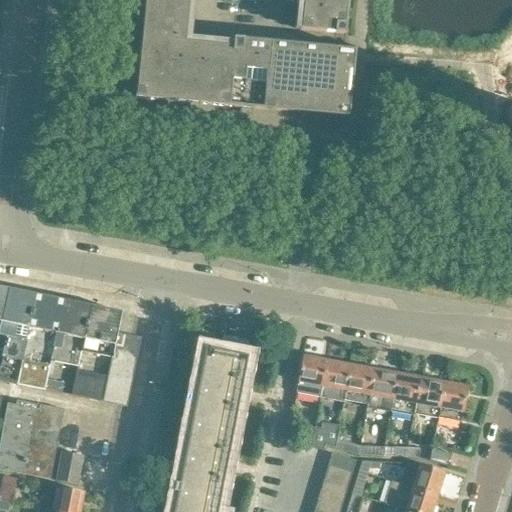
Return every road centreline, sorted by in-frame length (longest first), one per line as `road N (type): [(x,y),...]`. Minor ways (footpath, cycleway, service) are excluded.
road 1 (residential): [(511,339),(159,281)]
road 2 (residential): [(6,253),(36,0)]
road 3 (residential): [(119,511),(159,281)]
road 4 (residential): [(159,281),(6,253)]
